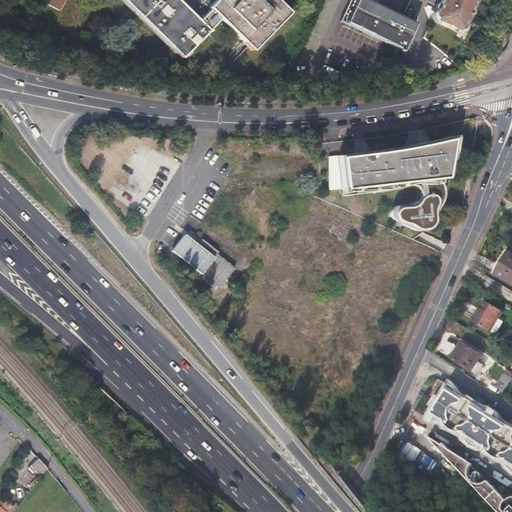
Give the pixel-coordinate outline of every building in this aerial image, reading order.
[(122,0),(181,58),(220,20),(252,52),(291,13),(276,0),(218,0),(209,9),(199,0),(182,0),(179,3),(176,0),(122,0)] [(402,51),(415,25),(402,18),(391,13),(363,0),(348,0),(339,22),(402,51)] [(441,0),(435,14),(437,18),(458,28),(463,26),(474,0),(441,0)] [(405,13),(393,8),(391,13),(402,18),(405,13)] [(381,193),(416,190),(417,191),(418,195),(418,198),(417,201),(415,204),(413,206),(410,208),(408,208),(405,209),(401,209),(396,209),(394,209),(392,209),(390,210),(389,212),(388,214),(388,216),(388,218),(389,220),(391,222),(393,223),(395,223),(399,224),(398,226),(414,230),(420,231),(426,231),(431,228),(432,227),(432,220),(436,220),(435,215),(439,207),(442,202),(444,196),(443,190),(447,179),(441,179),(454,141),(455,136),(394,149),(337,157),(340,196),(382,193),(381,193)] [(338,188),(336,157),(327,158),(327,189),(338,188)] [(184,233),(170,251),(218,288),(236,265),(201,239),(198,243),(184,233)] [(511,284),(511,254),(508,253),(495,274),(511,284)] [(492,333),(503,314),(485,303),(473,322),(492,333)] [(458,342),(448,357),(451,359),(461,344),(458,342)] [(461,344),(451,359),(471,372),(476,364),(482,356),(461,343),(461,344)] [(483,369),(476,364),(471,372),(478,376),(483,369)] [(505,391),(511,379),(511,377),(504,373),(497,386),(505,391)] [(429,396),(440,402),(429,420),(431,421),(435,422),(444,423),(467,437),(465,441),(466,442),(468,444),(475,450),(477,450),(478,450),(481,446),(508,464),(505,468),(508,471),(511,473),(511,433),(496,423),(498,420),(498,418),(498,416),(487,409),(485,408),(483,409),(480,413),(459,399),(460,397),(455,388),(438,380),(429,396)] [(442,446),(428,437),(496,511),(511,511),(511,499),(509,499),(505,501),(487,483),(487,484),(481,485),(478,485),(474,483),(472,480),(471,477),(471,475),(471,468),(472,466),(455,455),(444,443),(442,446)] [(29,468),(38,478),(47,469),(38,459),(29,468)] [(487,484),(471,468),(471,475),(471,477),(472,480),(474,483),(478,485),(481,485),(487,484)] [(20,493),(31,487),(26,479),(15,485),(20,493)] [(0,511),(9,511),(10,511),(4,506),(4,505),(0,501),(0,511)]
